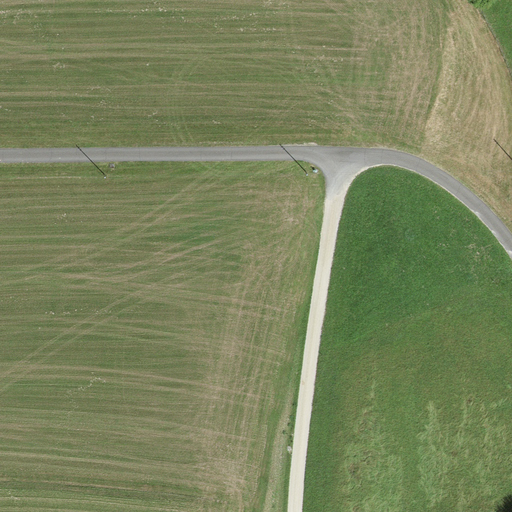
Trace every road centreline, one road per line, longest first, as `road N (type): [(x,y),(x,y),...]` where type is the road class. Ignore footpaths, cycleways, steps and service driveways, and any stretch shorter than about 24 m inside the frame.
road 1 (track): [(290,511),(339,153)]
road 2 (residential): [(0,155),(339,153)]
road 3 (residential): [(511,247),(483,211),(428,169),(397,157),(339,153)]
